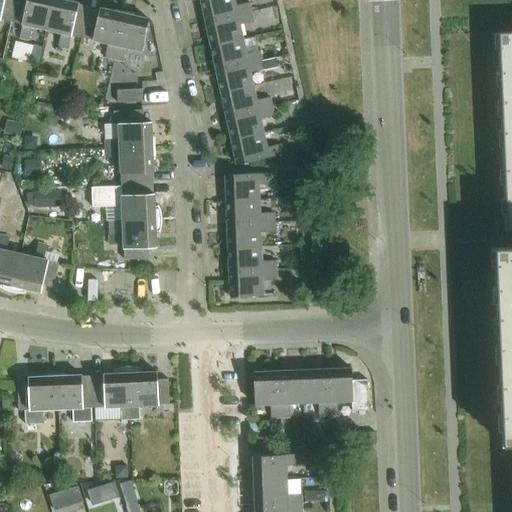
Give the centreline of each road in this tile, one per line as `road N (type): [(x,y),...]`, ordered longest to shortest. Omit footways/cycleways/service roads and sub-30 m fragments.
road 1 (residential): [(191,335),(180,89),(160,0)]
road 2 (residential): [(395,325),(384,0)]
road 3 (residential): [(395,325),(191,335)]
road 4 (residential): [(191,335),(73,336),(0,322)]
road 5 (residential): [(405,511),(395,325)]
road 6 (residential): [(191,335),(206,349),(214,511)]
